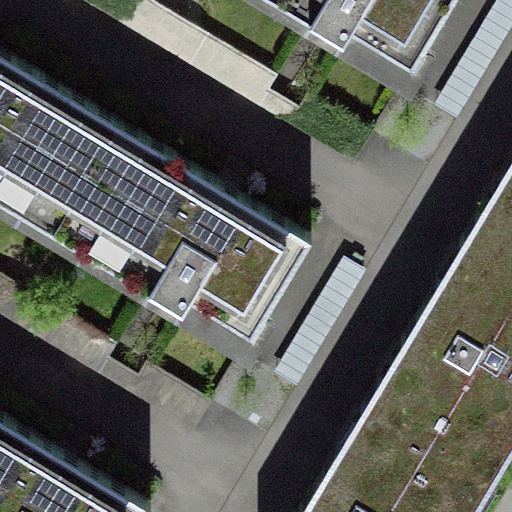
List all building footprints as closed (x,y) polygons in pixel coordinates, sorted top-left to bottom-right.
[(88,0),(355,159),(375,127),(311,89),(303,102),(272,83),(280,70),(163,0),(88,0)] [(310,0),(316,3),(308,15),(322,24),(343,36),(350,24),(414,62),(450,0),(310,0)] [(511,0),(500,0),(440,99),(462,112),(511,29),(511,0)] [(0,45),(0,178),(26,194),(19,206),(52,226),(118,116),(5,48),(0,45)] [(118,116),(52,226),(85,245),(92,233),(155,271),(147,283),(156,289),(182,304),(189,292),(253,330),(311,232),(232,184),(118,116)] [(511,149),(479,204),(511,223),(511,149)] [(511,444),(511,223),(479,204),(362,400),(492,478),(511,444)] [(345,253),(277,367),(299,380),(367,266),(345,253)] [(0,265),(0,307),(196,424),(213,396),(147,357),(140,368),(111,351),(120,337),(0,265)] [(471,511),(492,478),(362,400),(294,511),(471,511)] [(0,408),(0,511),(143,511),(151,499),(70,451),(0,408)]
